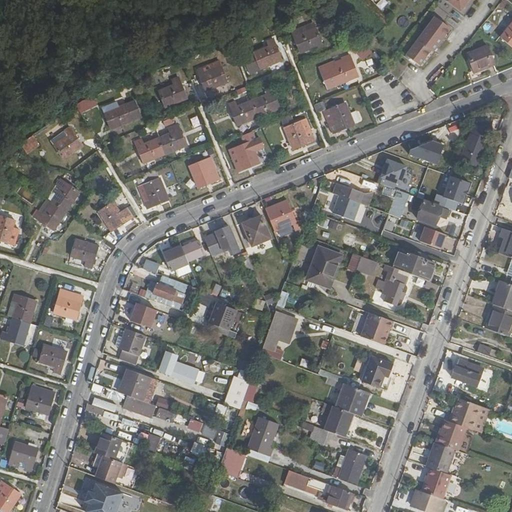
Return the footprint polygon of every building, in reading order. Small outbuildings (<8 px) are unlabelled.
[(379,0),(375,4),(380,10),(387,4),(384,0),(379,0)] [(450,0),(461,9),(469,0),(450,0)] [(439,16),(408,53),(421,65),(433,50),(425,43),(429,38),(438,45),(452,28),(439,16)] [(511,23),(501,38),(511,46),(511,23)] [(297,34),(305,55),(328,46),(322,31),(307,37),(305,31),(297,34)] [(259,56),(265,71),(288,62),(279,41),(272,44),(275,50),(259,56)] [(497,67),(488,46),(468,55),(477,76),(497,67)] [(329,70),(337,91),(361,81),(355,66),(339,72),(337,67),(329,70)] [(204,72),(212,93),(234,84),(228,69),(214,75),(211,69),(204,72)] [(166,93),(173,109),(195,100),(186,79),(180,82),(182,87),(166,93)] [(236,107),(245,128),(289,110),(280,89),(272,92),(274,97),(246,108),(244,104),(236,107)] [(76,102),(79,112),(96,107),(93,96),(76,102)] [(111,109),(120,130),(141,121),(135,106),(121,111),(119,106),(111,109)] [(336,130),(339,137),(362,128),(353,106),(336,113),(342,128),(336,130)] [(189,119),(193,128),(201,125),(197,115),(189,119)] [(288,132),(296,153),(322,143),(314,122),(288,132)] [(472,135),(475,137),(485,140),(489,130),(476,125),(472,135)] [(143,143),(152,165),(196,147),(187,126),(177,130),(178,134),(168,138),(166,134),(143,143)] [(54,150),(65,165),(83,151),(69,132),(63,136),(66,141),(54,150)] [(439,149),(433,136),(425,139),(431,152),(439,149)] [(34,137),(21,145),(26,154),(39,146),(34,137)] [(485,140),(475,137),(468,155),(466,154),(463,162),(476,167),(485,140)] [(243,169),(245,175),(267,166),(258,144),(242,151),(248,166),(243,169)] [(407,166),(388,159),(381,177),(401,184),(407,166)] [(195,170),(204,192),(227,182),(225,176),(219,178),(213,163),(195,170)] [(155,169),(140,177),(144,183),(158,176),(155,169)] [(145,195),(152,213),(174,204),(165,182),(148,189),(150,192),(145,195)] [(35,220),(54,235),(82,197),(63,183),(35,220)] [(340,195),(360,203),(369,206),(374,194),(365,194),(337,184),(334,193),(340,195)] [(404,217),(407,193),(393,191),(390,215),(404,217)] [(360,203),(340,195),(334,213),(354,220),(360,203)] [(286,202),(264,210),(272,232),(290,225),(293,231),(297,229),(286,202)] [(446,219),(450,211),(425,202),(418,219),(436,225),(439,217),(446,219)] [(102,216),(115,235),(135,221),(131,216),(125,220),(116,207),(102,216)] [(300,218),(307,220),(310,212),(310,210),(304,208),(300,218)] [(268,238),(259,217),(242,224),(251,246),(268,238)] [(0,245),(11,249),(17,225),(0,221),(0,245)] [(386,221),(384,229),(391,231),(393,223),(386,221)] [(439,250),(444,235),(416,225),(410,239),(439,250)] [(214,234),(203,239),(210,257),(227,250),(229,256),(238,253),(227,227),(214,233),(214,234)] [(308,237),(327,244),(331,236),(311,229),(308,237)] [(503,255),(511,258),(511,231),(504,229),(501,237),(505,239),(508,240),(503,255)] [(346,234),(344,243),(350,245),(353,235),(346,234)] [(505,239),(499,254),(503,255),(508,240),(505,239)] [(180,247),(162,255),(168,272),(186,265),(185,262),(202,256),(197,242),(180,249),(180,247)] [(102,252),(79,245),(74,261),(89,266),(87,272),(95,274),(102,252)] [(161,252),(162,255),(180,247),(179,245),(161,252)] [(328,287),(338,256),(317,249),(306,279),(328,287)] [(401,249),(394,267),(429,281),(435,263),(436,262),(401,249)] [(252,271),(246,255),(237,259),(244,274),(252,271)] [(372,269),(375,261),(360,256),(357,264),(372,269)] [(142,268),(156,274),(159,267),(144,262),(142,268)] [(388,268),(389,265),(382,262),(382,263),(377,277),(379,278),(375,288),(381,291),(379,297),(388,300),(391,294),(395,295),(397,288),(393,287),(396,280),(390,278),(393,270),(388,268)] [(435,263),(429,281),(433,282),(439,265),(435,263)] [(433,282),(429,281),(427,286),(438,290),(440,285),(433,282)] [(501,281),(493,305),(495,305),(511,311),(511,284),(511,285),(501,281)] [(152,294),(172,302),(175,291),(156,284),(152,294)] [(217,297),(221,287),(214,284),(209,293),(217,297)] [(66,285),(58,309),(82,317),(90,292),(81,289),(78,296),(74,294),(76,288),(66,285)] [(28,344),(42,298),(18,290),(10,314),(17,316),(12,330),(6,328),(3,336),(28,344)] [(182,294),(175,291),(172,302),(178,304),(182,294)] [(172,302),(152,294),(150,299),(176,308),(178,304),(172,302)] [(248,296),(245,304),(254,308),(257,299),(248,296)] [(150,328),(156,310),(136,303),(129,320),(150,328)] [(235,310),(215,303),(208,323),(228,330),(235,310)] [(486,328),(510,336),(511,334),(508,332),(511,321),(511,311),(495,305),(493,308),(496,309),(490,326),(487,325),(486,328)] [(493,308),(487,325),(490,326),(496,309),(493,308)] [(260,353),(273,358),(275,353),(269,351),(273,339),(281,342),(289,317),(275,313),(260,353)] [(384,345),(392,322),(370,314),(361,337),(384,345)] [(228,330),(208,323),(206,329),(226,336),(228,330)] [(123,336),(119,347),(119,348),(123,350),(121,358),(137,363),(146,336),(125,329),(123,336)] [(72,350),(50,343),(45,360),(59,364),(58,369),(66,372),(72,350)] [(480,344),(477,351),(488,355),(489,354),(496,356),(498,350),(480,344)] [(176,356),(167,353),(160,371),(169,374),(171,374),(177,376),(177,378),(193,384),(194,382),(197,383),(201,373),(198,371),(198,370),(174,362),(176,356)] [(394,364),(372,356),(363,381),(385,389),(394,364)] [(198,367),(199,360),(190,358),(189,366),(198,367)] [(484,369),(461,360),(454,377),(478,387),(484,369)] [(119,393),(128,396),(148,403),(157,379),(128,369),(124,379),(127,380),(125,385),(122,385),(119,393)] [(232,375),(224,405),(243,410),(243,408),(251,410),(258,383),(245,380),(247,372),(239,370),(237,377),(232,375)] [(369,393),(345,384),(337,408),(352,414),(361,417),(369,393)] [(30,409),(53,416),(60,391),(52,389),(50,396),(35,391),(30,409)] [(211,389),(208,398),(220,402),(223,393),(211,389)] [(0,438),(12,397),(0,393),(0,438)] [(152,419),(157,406),(148,403),(128,396),(124,409),(152,419)] [(156,405),(167,408),(169,401),(157,398),(156,405)] [(452,412),(449,421),(467,428),(471,429),(479,405),(459,398),(453,412),(452,412)] [(480,405),(479,405),(471,429),(478,432),(487,408),(480,405)] [(340,435),(344,437),(352,414),(337,408),(332,407),(324,429),(340,435)] [(174,422),(176,413),(158,409),(156,418),(174,422)] [(103,417),(115,421),(117,415),(104,412),(103,417)] [(225,419),(218,416),(216,422),(223,425),(225,419)] [(271,446),(279,423),(258,416),(247,448),(270,456),(274,448),(271,446)] [(190,419),(187,428),(200,433),(203,423),(190,419)] [(447,421),(439,444),(457,450),(459,451),(467,428),(449,421),(447,421)] [(311,432),(313,426),(304,423),(302,429),(311,432)] [(202,437),(215,438),(216,426),(203,425),(202,437)] [(311,440),(321,444),(324,445),(327,438),(337,441),(340,435),(324,429),(316,427),(311,440)] [(96,454),(111,459),(118,439),(102,433),(95,454),(96,454)] [(155,450),(159,438),(150,435),(146,447),(155,450)] [(111,459),(122,463),(129,442),(118,439),(111,459)] [(43,448),(20,442),(15,458),(30,462),(28,469),(36,471),(43,448)] [(190,453),(205,458),(208,448),(193,443),(190,453)] [(428,466),(432,468),(449,474),(457,450),(439,444),(437,443),(434,450),(428,466)] [(217,470),(237,478),(246,456),(226,448),(217,470)] [(431,449),(425,465),(428,466),(434,450),(431,449)] [(347,460),(345,467),(341,478),(357,485),(368,457),(351,450),(347,460)] [(111,459),(96,454),(92,466),(98,468),(95,476),(115,483),(117,476),(122,478),(126,465),(122,463),(111,459)] [(321,471),(323,464),(315,461),(313,468),(321,471)] [(432,468),(424,491),(444,499),(453,475),(449,474),(432,468)] [(317,502),(323,481),(287,472),(281,492),(317,502)] [(322,492),(332,495),(335,486),(325,482),(322,492)] [(9,483),(0,496),(0,506),(8,511),(17,511),(29,496),(9,483)] [(90,503),(87,511),(86,511),(116,511),(124,493),(97,483),(93,493),(89,491),(86,501),(90,503)] [(348,509),(354,493),(335,486),(332,495),(330,502),(348,509)] [(424,491),(420,490),(414,507),(428,511),(442,511),(447,500),(444,499),(424,491)]
